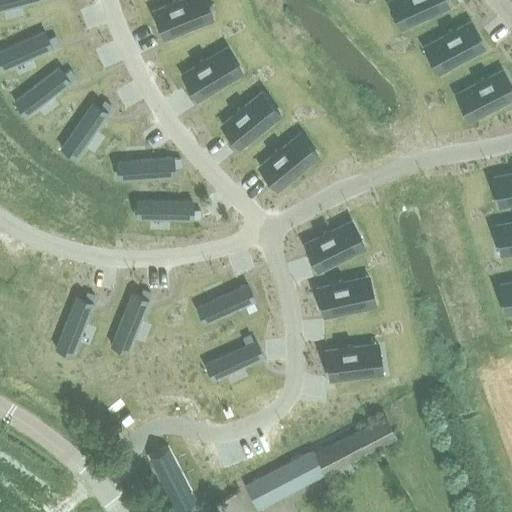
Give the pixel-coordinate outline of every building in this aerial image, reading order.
[(0,0),(0,8),(30,0),(0,0)] [(191,0),(176,0),(152,10),(163,37),(201,22),(191,0)] [(444,0),(399,0),(410,22),(447,5),(444,0)] [(469,20),(433,39),(446,65),(482,47),(469,20)] [(43,30),(2,48),(10,65),(50,47),(49,45),(57,42),(53,34),(46,38),(43,30)] [(216,52),(181,73),(196,98),(231,77),(216,52)] [(57,66),(22,93),(33,108),(69,81),(68,80),(74,75),(69,68),(62,73),(57,66)] [(511,91),(501,69),(464,87),(477,114),(511,96),(511,91)] [(252,98),(220,124),(239,147),(271,121),(252,98)] [(91,101),(66,137),(81,148),(107,112),(105,111),(110,104),(103,100),(98,106),(91,101)] [(290,140),(259,165),(277,188),(309,163),(290,140)] [(229,157),(243,173),(257,161),(244,145),(229,157)] [(171,156),(127,159),(129,178),(173,175),(172,166),(180,165),(179,157),(172,158),(171,156)] [(191,200),(146,199),(146,218),(191,219),(191,217),(198,217),(198,209),(191,209),(191,200)] [(341,223),(304,241),(317,267),(354,249),(341,223)] [(355,277),(316,287),(323,315),(362,306),(355,277)] [(246,282),(205,301),(213,318),(244,304),(247,311),(255,307),(252,300),(254,299),(246,282)] [(130,292),(114,334),(131,341),(148,299),(146,299),(149,292),(141,288),(138,296),(130,292)] [(75,295),(58,336),(76,344),(92,302),(90,302),(93,294),(85,291),(83,299),(75,295)] [(18,322),(5,340),(23,353),(36,335),(18,322)] [(179,343),(191,347),(195,333),(182,329),(179,343)] [(245,343),(214,358),(222,375),(262,356),(254,339),(253,340),(249,333),(242,336),(245,343)] [(366,344),(326,350),(330,379),(370,373),(366,344)] [(348,459),(394,436),(384,416),(314,452),(325,472),(329,482),(353,469),(348,459)] [(314,452),(246,487),(256,508),(257,508),(320,475),(325,472),(314,452)] [(172,460),(157,467),(177,507),(192,499),(172,460)]
